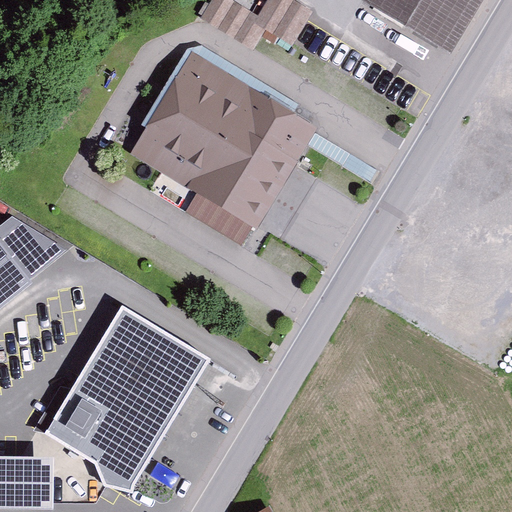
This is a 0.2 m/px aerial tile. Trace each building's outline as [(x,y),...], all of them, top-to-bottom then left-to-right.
[(228,0),(214,0),(201,21),(254,52),(266,31),(293,47),(313,13),(291,0),(269,0),(259,18),(228,0)] [(450,57),(484,0),(364,0),(362,4),(450,57)] [(191,53),(298,118),(306,104),(205,45),(184,50),(143,117),(149,120),(191,53)] [(298,118),(191,53),(149,120),(143,130),(126,158),(194,197),(253,232),(258,234),(308,147),(316,134),(318,130),(298,118)] [(352,154),(316,134),(308,147),(344,168),(352,154)] [(253,232),(194,197),(185,214),(243,248),(253,232)] [(69,253),(13,220),(0,230),(0,248),(29,285),(69,253)] [(0,248),(0,312),(31,288),(29,285),(0,248)] [(52,442),(144,489),(214,354),(123,307),(52,442)] [(0,511),(52,511),(54,461),(0,460),(0,511)]
